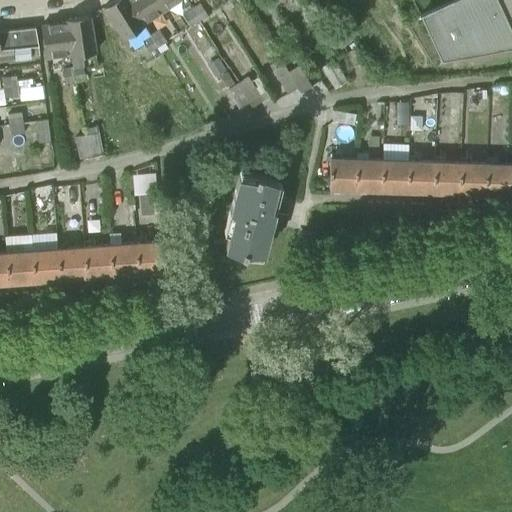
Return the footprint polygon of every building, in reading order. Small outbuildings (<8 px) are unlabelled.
[(145,24),(129,0),(113,0),(104,6),(123,38),(145,24)] [(158,0),(129,0),(145,24),(146,23),(145,21),(164,9),(158,0)] [(158,0),(164,9),(178,0),(158,0)] [(245,6),(241,0),(231,0),(237,10),(245,6)] [(511,0),(450,0),(421,14),(442,60),(511,47),(511,0)] [(201,2),(192,8),(199,19),(208,14),(201,2)] [(199,19),(192,8),(183,13),(190,25),(199,19)] [(66,19),(66,21),(71,53),(72,65),(75,81),(85,79),(81,54),(96,52),(90,15),(66,19)] [(71,53),(66,21),(42,25),(47,57),(71,53)] [(159,28),(150,34),(158,46),(166,40),(159,28)] [(158,46),(150,34),(142,39),(149,51),(158,46)] [(12,49),(1,51),(0,50),(0,61),(14,60),(12,49)] [(216,76),(227,69),(219,56),(208,62),(216,76)] [(335,87),(347,80),(335,59),(323,66),(335,87)] [(298,87),(288,72),(284,64),(274,70),(288,93),(298,87)] [(75,81),(72,65),(63,67),(65,82),(75,81)] [(288,72),(298,87),(301,92),(311,86),(298,65),(288,72)] [(234,82),(228,71),(220,76),(226,87),(234,82)] [(3,76),(4,86),(18,84),(17,74),(3,76)] [(237,83),(238,83),(249,102),(252,107),(263,100),(248,76),(237,83)] [(249,102),(238,83),(228,89),(239,108),(249,102)] [(18,84),(4,86),(6,96),(19,94),(18,84)] [(355,124),(357,113),(335,109),(333,120),(355,124)] [(8,113),(9,123),(23,121),(22,111),(8,113)] [(39,143),(50,142),(47,117),(37,118),(39,143)] [(23,121),(9,123),(11,134),(25,132),(23,121)] [(85,127),(87,135),(98,132),(96,124),(85,127)] [(87,135),(91,156),(103,154),(98,132),(87,135)] [(80,158),(91,156),(87,135),(76,137),(80,158)] [(382,154),(382,136),(369,136),(369,153),(382,154)] [(356,189),(357,157),(330,156),(329,188),(356,189)] [(382,189),(383,158),(357,157),(356,189),(382,189)] [(383,158),(382,189),(408,190),(409,159),(383,158)] [(434,191),(435,160),(409,159),(408,190),(434,191)] [(460,192),(461,160),(435,160),(434,191),(460,192)] [(485,193),(486,161),(461,160),(460,192),(485,193)] [(511,162),(486,161),(485,193),(511,193),(511,162)] [(234,210),(225,246),(245,253),(246,250),(264,252),(271,223),(279,225),(282,224),(285,214),(274,211),(275,209),(270,208),(277,181),(257,173),(255,177),(239,175),(230,210),(234,210)] [(136,241),(138,272),(165,270),(163,239),(136,241)] [(138,272),(136,241),(110,243),(112,274),(138,272)] [(112,274),(110,243),(84,245),(86,276),(112,274)] [(86,276),(84,245),(58,247),(61,278),(86,276)] [(61,278),(58,247),(32,249),(35,280),(61,278)] [(7,251),(9,282),(35,280),(32,249),(7,251)] [(0,282),(9,282),(7,251),(0,251),(0,282)]
